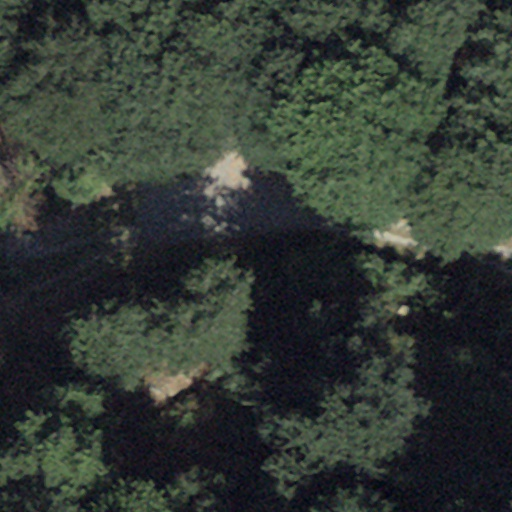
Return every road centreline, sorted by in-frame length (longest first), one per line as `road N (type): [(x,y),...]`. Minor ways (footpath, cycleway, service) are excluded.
road 1 (track): [(47,240),(296,205),(511,246)]
road 2 (track): [(137,227),(0,323)]
